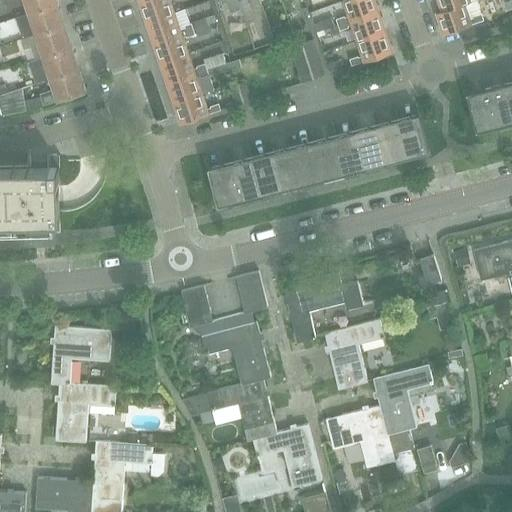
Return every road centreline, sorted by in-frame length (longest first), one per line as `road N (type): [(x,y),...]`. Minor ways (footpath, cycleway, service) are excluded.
road 1 (residential): [(511,184),(181,268)]
road 2 (residential): [(149,161),(432,83)]
road 3 (residential): [(181,268),(0,286)]
road 4 (residential): [(132,114),(0,146)]
